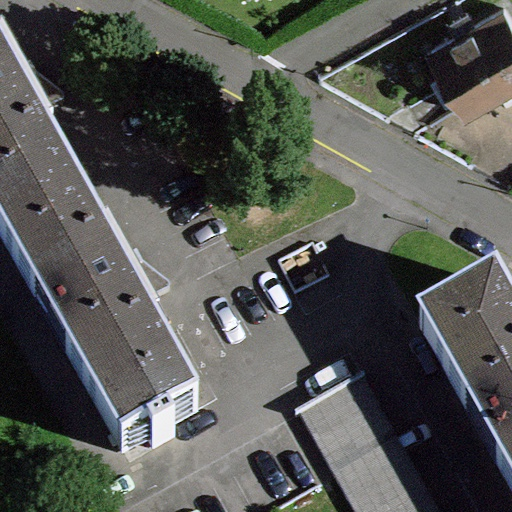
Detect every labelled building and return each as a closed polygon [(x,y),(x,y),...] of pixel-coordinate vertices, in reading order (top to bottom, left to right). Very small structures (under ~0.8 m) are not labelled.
[(511,18),(504,5),(475,21),(455,32),(427,48),(448,84),(463,111),(511,83),(511,18)] [(455,32),(475,21),(469,11),(449,22),(455,32)] [(0,228),(71,189),(43,138),(50,134),(36,109),(16,74),(1,47),(0,47),(0,228)] [(28,67),(16,74),(36,109),(57,97),(46,87),(34,76),(37,75),(30,64),(28,66),(28,67)] [(172,435),(166,425),(163,419),(192,403),(150,328),(157,324),(142,298),(122,262),(107,235),(100,239),(71,189),(0,228),(0,230),(123,450),(148,436),(153,445),(172,435)] [(122,262),(142,298),(163,286),(151,275),(141,265),(142,263),(136,252),(133,253),(135,255),(122,262)] [(422,327),(511,485),(511,316),(495,286),(422,327)] [(301,413),(316,439),(371,409),(356,382),(365,377),(364,375),(295,414),(297,416),(301,413)] [(163,419),(166,425),(195,409),(192,403),(163,419)] [(316,439),(331,465),(386,435),(371,409),(316,439)] [(386,435),(331,465),(346,492),(401,461),(386,435)] [(346,492),(357,511),(370,511),(415,487),(401,461),(346,492)] [(370,511),(429,511),(415,487),(370,511)]
